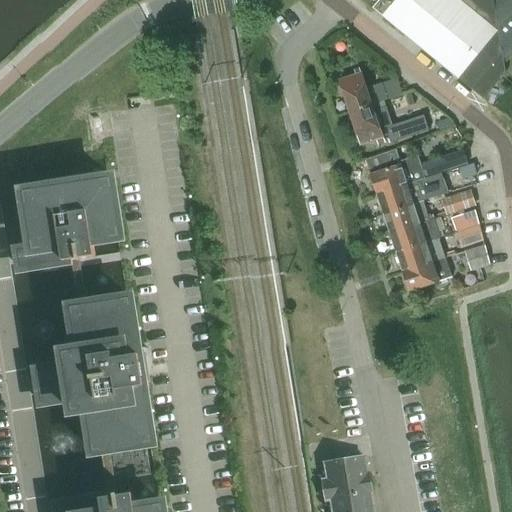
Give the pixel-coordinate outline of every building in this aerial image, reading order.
[(384,18),(397,0),(379,0),(372,9),(384,18)] [(456,0),(397,0),(384,18),(483,101),(506,75),(504,64),(500,36),(456,0)] [(493,0),(456,0),(500,36),(497,15),(496,15),(494,4),(493,0)] [(511,0),(498,0),(494,4),(496,15),(497,15),(500,36),(504,64),(511,54),(511,0)] [(349,113),(372,106),(403,96),(398,78),(366,89),(360,70),(354,72),(355,75),(339,80),(349,113)] [(374,112),(372,106),(349,113),(360,145),(376,140),(377,142),(382,140),(382,138),(387,136),(386,130),(392,128),(386,108),(374,112)] [(407,131),(389,137),(393,149),(411,143),(410,140),(407,131)] [(463,150),(420,163),(423,178),(467,164),(463,150)] [(377,195),(405,186),(416,183),(424,179),(423,178),(420,163),(417,156),(397,162),(398,166),(370,175),(377,195)] [(473,163),(459,167),(463,180),(477,175),(473,163)] [(383,214),(448,194),(442,175),(441,173),(424,179),(416,183),(405,186),(377,195),(383,214)] [(70,186),(24,193),(34,253),(36,253),(48,251),(50,265),(75,261),(78,260),(79,262),(81,262),(82,262),(82,260),(96,258),(94,243),(117,240),(119,239),(122,239),(113,179),(109,179),(106,180),(95,182),(94,175),(69,179),(70,186)] [(449,214),(474,206),(469,191),(444,200),(449,214)] [(383,214),(390,234),(429,221),(423,203),(448,194),(383,214)] [(457,234),(479,226),(475,211),(451,219),(455,233),(456,233),(457,234)] [(390,234),(396,253),(440,239),(434,220),(429,222),(429,221),(390,234)] [(479,226),(457,234),(461,248),(482,240),(479,226)] [(396,253),(402,273),(445,259),(439,240),(440,240),(440,239),(396,253)] [(469,270),(490,265),(484,246),(464,252),(469,270)] [(451,279),(445,259),(402,273),(409,292),(451,279)] [(67,369),(54,371),(58,400),(71,398),(73,413),(87,411),(94,454),(103,453),(111,451),(154,444),(132,299),(72,308),(78,351),(64,353),(67,369)] [(165,511),(164,504),(161,505),(159,505),(136,509),(133,495),(118,497),(116,483),(111,451),(103,453),(110,498),(87,502),(88,504),(89,511),(165,511)] [(332,502),(333,511),(368,511),(366,497),(373,495),(370,474),(362,475),(360,459),(334,463),(334,465),(336,479),(324,481),(327,503),(332,502)]
